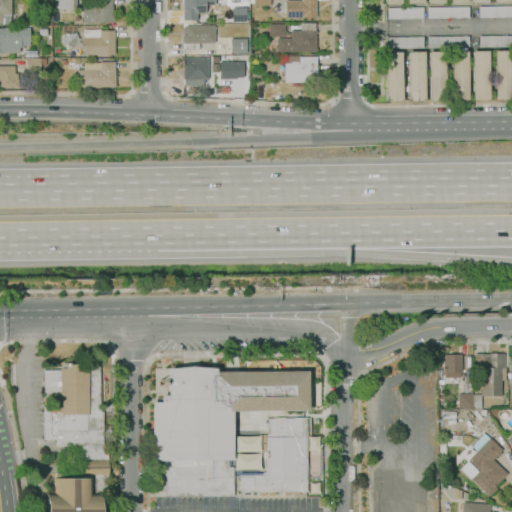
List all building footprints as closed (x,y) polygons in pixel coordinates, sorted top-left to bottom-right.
[(0,23),(0,0),(11,0),(11,23),(0,23)] [(77,0),(77,8),(53,8),(53,0),(77,0)] [(83,23),(83,3),(93,3),(93,0),(112,0),(113,13),(114,13),(114,22),(83,23)] [(183,20),(183,1),(182,1),(181,0),(215,0),(216,4),(206,5),(206,13),(197,13),(198,20),(183,20)] [(301,18),(285,18),(285,0),(316,0),(316,16),(301,17),(301,18)] [(247,21),(232,21),(232,7),(237,7),(237,2),(246,2),(246,7),(247,7),(247,21)] [(511,17),(479,17),(479,5),(511,5),(511,17)] [(469,18),(427,18),(427,6),(469,6),(469,18)] [(388,19),(388,7),(423,7),(423,18),(388,19)] [(316,51),(277,52),(277,38),(292,38),(292,35),(285,35),(285,36),(269,36),(269,24),(286,24),(286,33),(291,33),(291,30),(301,30),(301,23),(315,23),(315,30),(316,30),(316,51)] [(199,51),(185,51),(184,43),(183,43),(183,27),(186,27),(186,25),(215,25),(215,42),(199,43),(199,51)] [(19,52),(0,52),(0,27),(30,27),(30,45),(21,45),(21,47),(19,47),(19,52)] [(39,35),(39,34),(37,34),(37,32),(39,32),(39,30),(41,30),(41,27),(43,27),(43,30),(44,30),(44,27),(48,27),(48,35),(39,35)] [(84,55),(84,29),(101,29),(101,30),(115,30),(115,54),(84,55)] [(67,48),(65,44),(63,45),(60,39),(62,38),(61,35),(62,35),(62,34),(66,32),(66,33),(68,32),(69,34),(72,32),(73,33),(76,32),(77,36),(79,39),(75,41),(75,42),(73,43),(73,44),(71,45),(72,47),(67,48)] [(511,46),(479,48),(479,36),(511,34),(511,46)] [(388,48),(387,36),(423,35),(424,47),(388,48)] [(469,47),(428,48),(427,36),(469,35),(469,47)] [(229,38),(229,53),(245,52),(245,38),(229,38)] [(469,100),(451,100),(451,50),(468,51),(469,100)] [(490,99),(473,99),(472,50),(489,50),(490,99)] [(511,99),(496,99),(495,50),(511,50),(511,99)] [(403,100),(386,101),(385,51),(401,51),(403,100)] [(425,99),(408,99),(408,51),(425,51),(425,99)] [(446,99),(428,99),(428,51),(445,51),(446,99)] [(249,72),(237,72),(237,55),(249,56),(249,72)] [(285,82),(284,56),(299,55),(299,57),(317,56),(317,81),(285,82)] [(199,86),(184,86),(184,79),(183,79),(183,57),(209,57),(209,79),(199,79),(199,86)] [(41,71),(26,71),(26,58),(46,58),(46,64),(41,64),(41,71)] [(242,78),(241,60),(218,61),(218,78),(242,78)] [(77,87),(76,81),(77,81),(77,69),(84,69),(83,62),(100,62),(115,61),(116,86),(77,87)] [(18,87),(0,87),(0,66),(14,66),(15,73),(17,73),(17,79),(18,79),(18,87)] [(263,92),(257,91),(259,79),(265,80),(263,92)] [(444,377),(444,370),(439,370),(439,353),(462,353),(462,373),(460,373),(460,377),(444,377)] [(473,394),(481,394),(481,369),(490,369),(490,363),(474,363),(474,353),(505,353),(505,368),(506,368),(506,380),(501,380),(501,395),(481,395),(481,408),(473,408),(473,394)] [(81,475),(81,446),(55,446),(55,439),(43,440),(43,406),(60,405),(60,397),(43,397),(43,370),(59,369),(59,368),(61,368),(61,362),(94,362),(94,365),(100,365),(105,365),(105,371),(100,371),(100,411),(102,411),(103,444),(107,444),(108,475),(81,475)] [(233,496),(164,496),(163,491),(156,492),(156,461),(151,461),(150,402),(160,401),(160,395),(167,395),(166,368),(216,367),(216,372),(307,371),(307,410),(232,411),(233,460),(228,460),(228,467),(233,467),(233,496)] [(473,408),(458,408),(458,393),(473,393),(473,394),(473,408)] [(323,493),(308,493),(308,491),(240,492),(240,472),(265,472),(264,437),(268,437),(267,418),(307,417),(307,480),(317,480),(317,481),(323,481),(323,493)] [(490,495),(471,478),(470,479),(460,470),(468,461),(467,460),(477,450),(472,446),(484,433),(489,438),(502,449),(501,451),(501,453),(498,456),(496,456),(493,459),(507,473),(495,487),(496,488),(490,495)] [(259,469),(259,436),(232,436),(232,469),(259,469)] [(99,493),(99,511),(47,511),(47,493),(53,493),(53,479),(91,478),(91,493),(99,493)] [(462,491),(461,499),(452,498),(453,487),(462,491)] [(461,511),(463,501),(490,504),(489,511),(461,511)]
